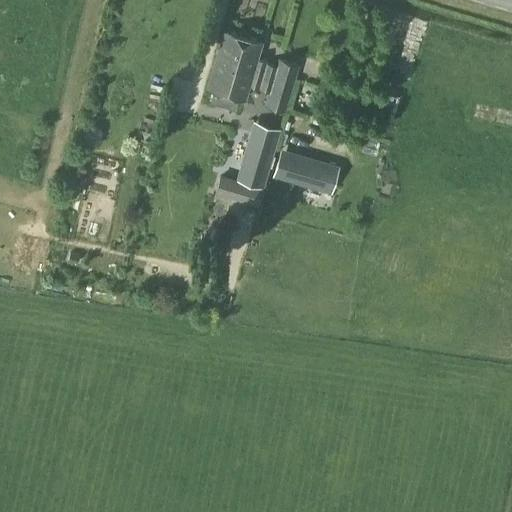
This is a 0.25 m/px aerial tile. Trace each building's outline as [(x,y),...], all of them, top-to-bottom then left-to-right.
[(223,30),(206,88),(244,99),(248,85),(268,91),(276,66),(264,62),(265,60),(256,58),(260,41),(223,30)] [(297,64),(278,58),(276,66),(268,91),(264,105),(284,110),(297,64)] [(509,119),(511,107),(471,99),(468,111),(509,119)] [(253,122),(235,181),(261,189),(279,130),(253,122)] [(329,195),(338,167),(280,150),(272,178),(329,195)] [(77,255),(68,253),(67,261),(75,263),(77,255)]
